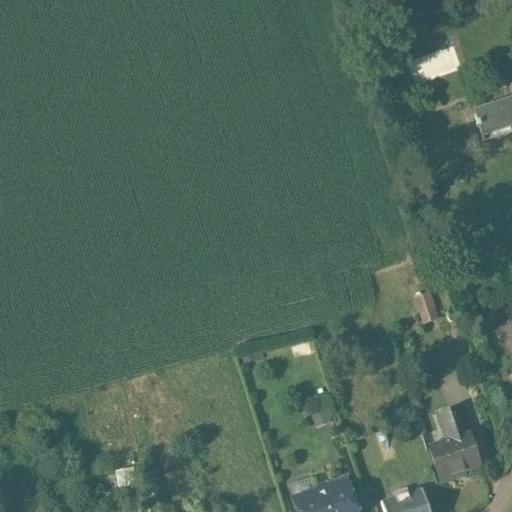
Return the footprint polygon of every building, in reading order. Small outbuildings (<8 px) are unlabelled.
[(378,48),(365,52),(370,66),(382,62),(378,48)] [(511,87),(510,88),(511,94),(511,102),(473,115),(477,126),(474,127),(477,135),(479,134),(481,139),(511,129),(511,131),(511,87)] [(427,295),(415,299),(421,317),(433,313),(427,295)] [(459,408),(437,415),(441,428),(447,426),(452,441),(428,449),(428,450),(469,436),(459,408)] [(316,426),(331,422),(329,412),(313,417),(316,426)] [(428,450),(440,484),(458,479),(456,475),(480,468),(469,436),(428,450)] [(356,511),(347,483),(315,494),(317,499),(299,505),(301,511),(356,511)] [(428,511),(421,491),(380,504),(382,511),(428,511)]
